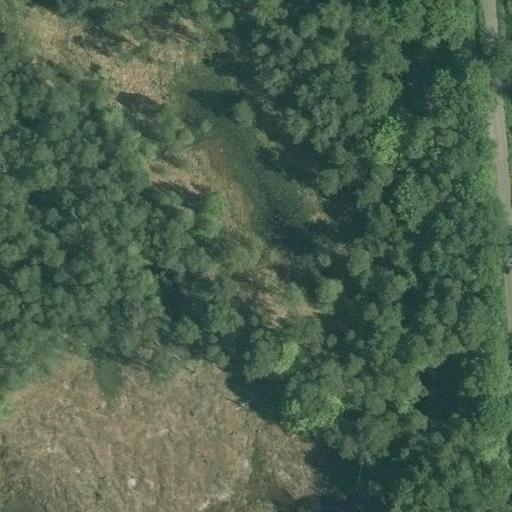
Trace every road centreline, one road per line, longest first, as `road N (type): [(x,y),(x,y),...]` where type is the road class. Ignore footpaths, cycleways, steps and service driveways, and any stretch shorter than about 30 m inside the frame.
road 1 (track): [(86,0),(137,37),(218,46),(253,60),(374,180),(378,249),(314,360)]
road 2 (unclassified): [(494,0),(511,170)]
